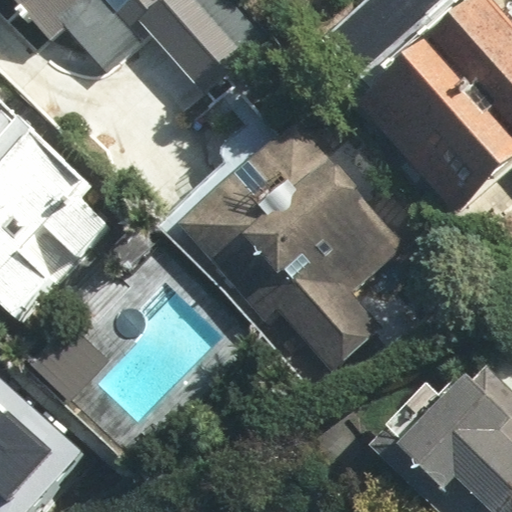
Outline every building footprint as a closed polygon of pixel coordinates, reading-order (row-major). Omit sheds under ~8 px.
[(24,0),(64,44),(77,32),(118,77),(164,36),(216,95),(281,37),(247,0),(24,0)] [(511,0),(488,0),(370,109),(468,215),(511,175),(511,0)] [(36,124),(0,85),(0,280),(32,315),(64,285),(128,224),(99,192),(109,183),(45,116),(36,124)] [(338,163),(336,163),(301,127),(263,163),(286,189),(273,201),(246,172),(189,226),(278,319),(287,311),(350,378),(397,333),(363,297),(416,247),(374,204),(374,202),(374,200),(374,198),(374,196),(374,195),(373,193),(373,191),(372,190),(372,188),(371,186),(370,185),(370,183),(369,181),(368,180),(367,179),(366,177),(364,176),(363,175),(362,173),(361,172),(359,171),(358,170),(356,169),(355,168),(353,167),(352,167),(350,166),(348,165),(347,165),(345,164),(343,164),(342,164),(340,164),(338,163)] [(41,367),(77,403),(128,352),(93,317),(41,367)] [(511,511),(511,337),(457,391),(448,381),(384,445),(449,511),(511,511)] [(0,500),(7,506),(54,450),(0,404),(0,500)]
